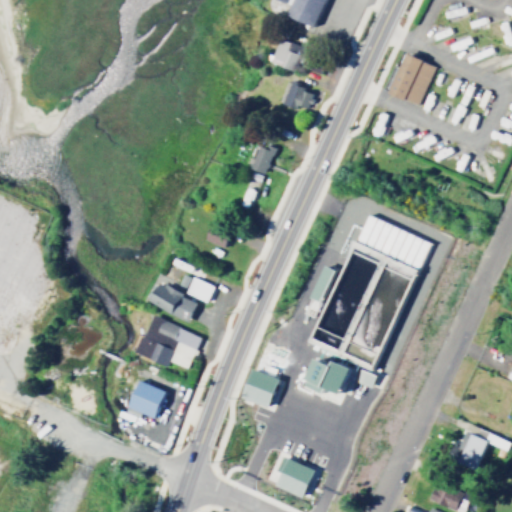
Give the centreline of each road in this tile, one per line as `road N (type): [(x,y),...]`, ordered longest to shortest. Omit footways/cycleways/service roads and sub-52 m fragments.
road 1 (secondary): [(189,480),(259,288),(350,88)]
road 2 (residential): [(373,511),(511,207)]
road 3 (residential): [(189,480),(88,437),(0,387)]
